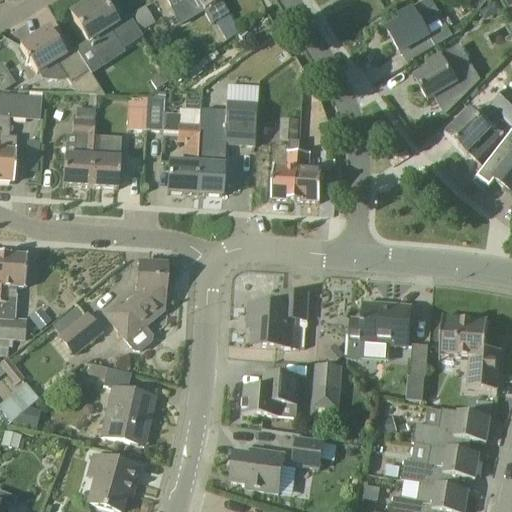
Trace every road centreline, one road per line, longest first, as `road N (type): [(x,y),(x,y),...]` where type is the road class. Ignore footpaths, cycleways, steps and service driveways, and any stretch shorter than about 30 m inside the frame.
road 1 (residential): [(355,257),(355,135),(339,86),(291,0)]
road 2 (residential): [(178,511),(216,261)]
road 3 (residential): [(216,261),(180,242),(42,233),(0,214)]
road 4 (residential): [(511,273),(355,257)]
road 5 (residential): [(355,257),(248,250),(216,261)]
